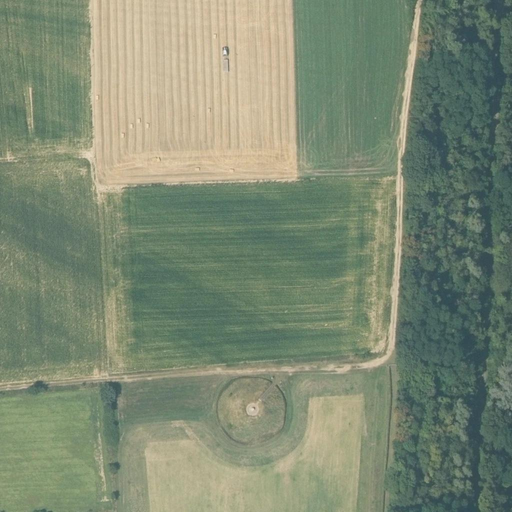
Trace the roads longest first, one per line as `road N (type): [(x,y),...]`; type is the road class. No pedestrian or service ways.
road 1 (unclassified): [(476,511),(499,0)]
road 2 (track): [(0,395),(355,375),(382,363)]
road 3 (track): [(382,363),(390,355),(402,117),(419,0)]
